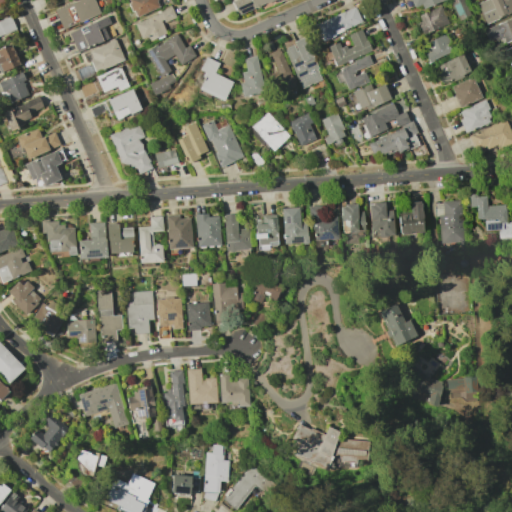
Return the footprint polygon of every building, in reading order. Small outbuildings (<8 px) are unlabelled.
[(99,13),(93,0),(76,0),(54,10),(62,29),(99,13)] [(159,7),(156,0),(127,0),(134,17),(159,7)] [(231,0),(236,14),(274,0),(231,0)] [(409,0),(415,11),(439,0),(409,0)] [(511,0),(484,0),(476,4),(485,24),(511,11),(511,0)] [(448,24),(440,6),(416,16),(424,34),(448,24)] [(133,22),(141,42),(165,32),(161,23),(175,17),(170,7),(133,22)] [(321,42),(335,36),(333,33),(360,21),(354,7),(314,24),(321,42)] [(0,36),(15,29),(10,16),(0,20),(0,36)] [(76,52),(108,38),(102,27),(110,24),(106,16),(68,33),(76,52)] [(504,43),(511,39),(511,16),(483,29),(489,43),(502,37),(504,43)] [(347,35),(351,44),(340,49),(337,42),(327,46),(335,66),(370,51),(361,29),(347,35)] [(195,57),(189,45),(183,47),(176,34),(145,50),(159,77),(170,71),(164,60),(174,55),(179,65),(195,57)] [(452,51),(444,34),(421,44),(429,61),(452,51)] [(283,47),(300,88),(321,80),(304,38),(283,47)] [(123,60),(114,39),(85,52),(93,72),(123,60)] [(0,72),(19,64),(10,44),(0,47),(0,72)] [(511,68),(511,44),(502,50),(511,69),(511,68)] [(269,74),(277,92),(294,84),(278,48),(267,53),(276,71),(269,74)] [(442,83),(469,71),(461,54),(434,66),(442,83)] [(241,96),(262,92),(256,56),(243,58),(245,71),(240,72),(242,82),(238,82),(241,96)] [(371,65),(368,56),(338,68),(347,90),(368,82),(362,69),(371,65)] [(218,62),(204,57),(199,70),(204,72),(197,90),(224,100),(231,80),(213,74),(218,62)] [(95,76),(101,93),(116,87),(118,90),(127,87),(120,67),(95,76)] [(0,80),(0,85),(7,103),(29,94),(19,72),(0,80)] [(152,93),(176,86),(173,75),(148,82),(152,93)] [(458,106),(480,98),(473,77),(450,86),(458,106)] [(358,110),(389,100),(384,84),(370,88),(369,85),(351,91),(358,110)] [(106,99),(115,120),(140,110),(131,89),(106,99)] [(1,113),(9,130),(31,119),(28,114),(42,107),(37,96),(1,113)] [(465,132),(492,121),(483,100),(456,111),(465,132)] [(367,137),(386,129),(383,123),(393,119),(396,126),(408,121),(404,111),(396,114),(392,103),(359,117),(367,137)] [(288,136),(265,112),(249,127),(272,151),(288,136)] [(316,139),(305,113),(288,121),(299,146),(316,139)] [(344,137),(336,113),(318,119),(326,143),(344,137)] [(241,158),(229,124),(215,129),(212,120),(201,124),(217,167),(241,158)] [(468,134),(475,153),(497,145),(498,149),(511,143),(511,137),(505,120),(468,134)] [(188,162),(199,158),(197,154),(206,151),(194,122),(175,130),(188,162)] [(108,136),(120,165),(130,161),(136,174),(151,168),(138,139),(143,137),(137,123),(108,136)] [(419,143),(411,124),(366,142),(371,154),(379,151),(382,158),(419,143)] [(59,145),(53,132),(40,137),(36,128),(16,137),(25,159),(59,145)] [(155,167),(176,164),(174,150),(153,153),(155,167)] [(30,180),(39,177),(43,186),(60,180),(54,165),(59,163),(55,152),(23,163),(30,180)] [(506,205),(486,206),(485,194),(468,195),(469,207),(475,207),(476,220),(483,219),(484,231),(499,230),(499,238),(508,238),(506,205)] [(399,234),(422,233),(421,201),(409,202),(410,212),(398,213),(399,234)] [(462,243),(461,201),(436,201),(437,243),(462,243)] [(392,209),(384,210),(384,202),(368,203),(369,236),(393,236),(392,209)] [(311,240),(336,239),(335,204),(310,205),(311,240)] [(340,205),(340,232),(363,231),(363,211),(356,211),(356,205),(340,205)] [(280,208),(282,244),(306,243),(306,223),(299,223),(298,207),(280,208)] [(195,247),(219,246),(218,214),(194,215),(195,247)] [(236,229),(236,214),(223,214),(224,251),(249,250),(248,229),(236,229)] [(254,224),(255,246),(277,245),(276,214),(262,215),(262,223),(254,224)] [(191,248),(189,218),(179,218),(179,215),(165,216),(166,249),(191,248)] [(138,263),(162,262),(161,244),(152,244),(151,231),(162,231),(161,216),(148,217),(148,226),(136,227),(138,263)] [(74,254),(73,226),(57,227),(57,220),(40,221),(41,234),(46,234),(47,253),(67,252),(67,255),(74,254)] [(77,259),(105,257),(104,222),(88,223),(88,239),(77,240),(77,259)] [(106,224),(107,253),(132,252),(131,227),(117,228),(117,223),(106,224)] [(0,251),(18,244),(10,226),(0,229),(0,251)] [(0,283),(30,271),(24,258),(19,247),(0,255),(0,283)] [(275,300),(280,285),(258,277),(250,299),(260,303),(262,296),(275,300)] [(25,314),(41,299),(22,279),(6,294),(25,314)] [(211,284),(213,323),(228,322),(228,312),(242,312),(241,293),(236,293),(235,282),(211,284)] [(121,330),(120,315),(111,315),(110,291),(96,291),(98,343),(115,342),(115,330),(121,330)] [(125,303),(126,332),(147,332),(147,320),(152,320),(151,291),(131,291),(131,303),(125,303)] [(180,298),(156,298),(156,338),(169,338),(169,328),(180,328),(180,298)] [(32,318),(40,323),(37,329),(51,337),(65,314),(42,300),(32,318)] [(208,328),(208,302),(185,303),(186,329),(208,328)] [(378,312),(393,347),(418,335),(410,319),(404,322),(396,304),(378,312)] [(64,321),(65,336),(76,336),(76,343),(94,342),(93,319),(64,321)] [(0,376),(7,383),(23,368),(0,344),(0,376)] [(440,380),(433,380),(434,360),(418,359),(418,369),(413,369),(412,389),(422,389),(421,401),(439,402),(440,380)] [(185,369),(199,368),(199,378),(214,377),(215,402),(186,403),(185,369)] [(183,424),(180,370),(168,371),(169,391),(163,392),(164,425),(183,424)] [(228,380),(228,374),(218,374),(219,402),(236,402),(237,406),(248,406),(247,379),(228,380)] [(460,378),(460,377),(474,375),(475,391),(462,392),(462,388),(445,389),(444,379),(460,378)] [(0,399),(8,392),(0,383),(0,399)] [(126,424),(114,383),(76,394),(83,416),(107,409),(112,428),(126,424)] [(126,391),(130,421),(154,418),(150,388),(126,391)] [(40,422),(47,428),(41,434),(36,429),(28,437),(46,454),(64,434),(46,416),(40,422)] [(339,432),(326,427),(323,434),(299,424),(288,453),(324,468),(339,432)] [(367,459),(368,440),(333,439),(332,460),(356,461),(357,459),(367,459)] [(204,452),(202,500),(217,500),(218,481),(227,482),(228,460),(221,460),(222,445),(212,444),(211,452),(204,452)] [(92,475),(93,467),(101,468),(104,455),(79,450),(74,472),(92,475)] [(253,485),(265,493),(274,482),(248,464),(223,501),(236,510),(253,485)] [(141,511),(154,483),(130,473),(126,484),(112,478),(102,502),(125,511),(141,511)] [(190,476),(172,475),(170,493),(189,495),(190,476)] [(0,501),(8,491),(0,483),(0,501)] [(0,511),(23,511),(27,507),(10,493),(0,505),(0,511)]
